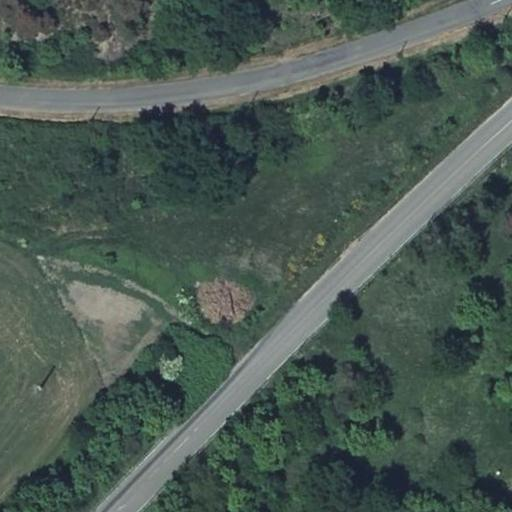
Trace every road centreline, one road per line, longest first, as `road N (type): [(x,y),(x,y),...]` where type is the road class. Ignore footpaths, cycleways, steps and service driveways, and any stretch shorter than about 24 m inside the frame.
road 1 (unclassified): [(118,511),(368,253),(511,120)]
road 2 (unclassified): [(500,0),(333,66),(252,87),(115,104),(0,97)]
